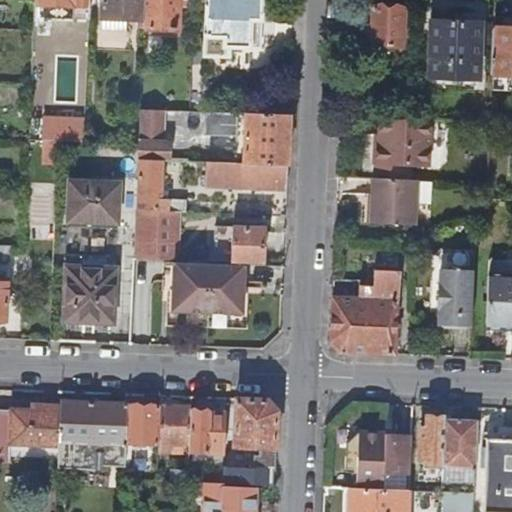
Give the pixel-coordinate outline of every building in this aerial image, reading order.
[(34,0),(34,4),(39,4),(58,5),(58,18),(89,19),(89,0),(34,0)] [(127,18),(144,19),(144,0),(102,0),(102,17),(127,18)] [(179,0),(144,0),(144,19),(143,29),(179,30),(179,0)] [(261,0),(208,0),(206,55),(226,56),(227,46),(250,47),(251,19),(260,19),(261,0)] [(38,17),(58,18),(58,5),(39,4),(38,17)] [(404,8),(374,7),(372,50),(388,51),(389,46),(403,47),(404,8)] [(127,30),(127,18),(102,17),(101,29),(127,30)] [(483,24),(433,22),(430,77),(480,79),(483,24)] [(511,75),(511,28),(495,28),(493,74),(511,75)] [(164,140),(165,111),(140,110),(139,139),(164,140)] [(245,151),(244,164),(288,165),(290,115),(204,112),(203,135),(239,136),(239,150),(245,151)] [(42,140),(84,142),(85,120),(43,119),(42,140)] [(428,167),(430,121),(381,120),(380,137),(380,147),(374,147),(374,165),(428,167)] [(164,140),(139,139),(138,160),(163,161),(170,161),(171,140),(164,140)] [(138,160),(136,210),(168,211),(168,200),(161,199),(163,161),(138,160)] [(208,187),(287,189),(288,165),(244,164),(189,162),(188,170),(208,171),(208,187)] [(118,181),(69,180),(68,220),(117,222),(118,181)] [(372,180),(372,194),(415,196),(415,182),(372,180)] [(414,227),(415,196),(372,194),(372,196),(371,206),(368,206),(367,225),(414,227)] [(179,211),(184,212),(185,200),(168,200),(168,211),(179,211)] [(134,259),(174,261),(178,261),(179,211),(168,211),(136,210),(134,259)] [(214,256),(230,257),(232,226),(215,226),(214,256)] [(230,263),(244,264),(262,264),(264,228),(232,226),(230,257),(230,263)] [(242,312),(244,264),(230,263),(178,261),(174,261),(171,310),(242,312)] [(115,267),(65,264),(64,320),(112,323),(115,267)] [(438,325),(472,326),(474,270),(471,270),(469,267),(457,267),(455,270),(441,269),(441,284),(438,284),(437,309),(439,309),(438,325)] [(331,341),(342,353),(395,356),(398,272),(375,271),(374,286),(359,285),(358,299),(333,298),(331,341)] [(487,328),(511,329),(511,275),(489,275),(487,328)] [(224,483),(276,486),(279,411),(268,399),(237,398),(235,449),(255,450),(254,469),(224,468),(224,471),(223,483),(224,483)] [(61,401),(61,406),(60,444),(127,447),(127,443),(128,409),(128,405),(61,401)] [(59,445),(60,444),(61,406),(41,405),(41,411),(0,409),(0,460),(11,460),(11,455),(12,443),(59,445)] [(127,443),(160,445),(162,406),(143,405),(143,409),(128,409),(127,443)] [(190,446),(191,410),(191,407),(162,406),(160,445),(190,446)] [(191,410),(190,446),(190,452),(224,453),(226,417),(211,416),(211,411),(191,410)] [(444,466),(446,419),(446,417),(429,417),(428,437),(421,437),(420,466),(444,466)] [(478,421),(446,419),(444,466),(443,483),(475,484),(478,421)] [(511,511),(511,428),(488,427),(485,511),(511,511)] [(358,490),(410,492),(412,435),(361,433),(348,445),(347,473),(353,473),(358,474),(358,490)] [(11,455),(59,457),(59,445),(12,443),(11,455)] [(207,483),(223,483),(224,471),(202,470),(201,482),(207,483)] [(224,486),(224,483),(223,483),(207,483),(205,511),(256,511),(258,488),(224,486)] [(474,511),(475,494),(410,492),(358,490),(352,489),(346,489),(344,511),(474,511)]
